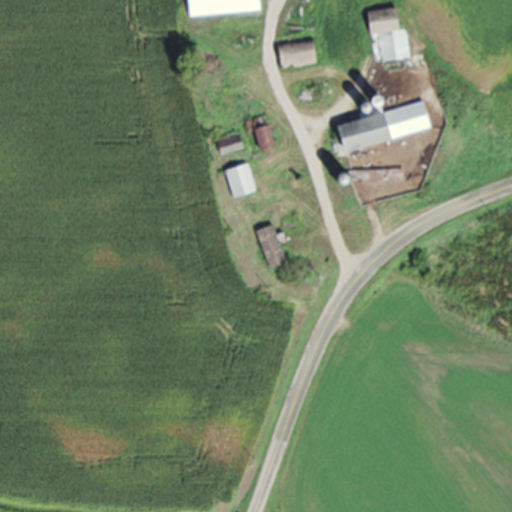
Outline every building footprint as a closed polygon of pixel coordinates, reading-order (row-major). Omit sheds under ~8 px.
[(184,0),(186,19),(258,15),(256,0),(184,0)] [(366,15),(370,65),(400,62),(396,12),(366,15)] [(314,67),(311,43),(275,48),(278,71),(314,67)] [(428,132),(421,106),(333,128),(340,155),(428,132)] [(271,150),(267,128),(252,131),(256,153),(271,150)] [(220,157),(241,153),(238,139),(217,144),(220,157)] [(254,194),(247,167),(223,173),(231,201),(254,194)] [(253,234),(268,273),(285,266),(271,227),(253,234)]
